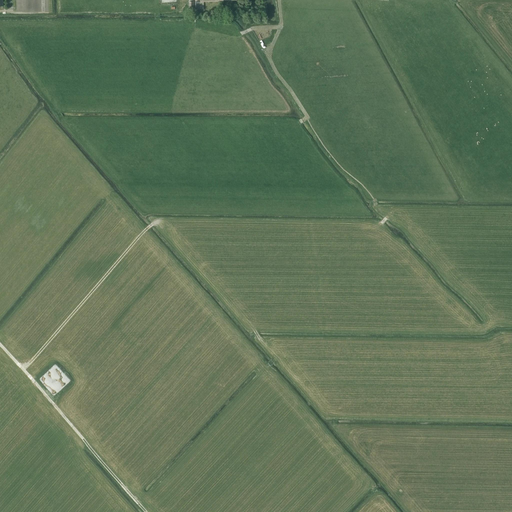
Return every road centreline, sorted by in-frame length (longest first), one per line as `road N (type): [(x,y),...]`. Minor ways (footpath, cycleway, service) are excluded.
road 1 (track): [(146,511),(0,344)]
road 2 (track): [(153,223),(23,369)]
road 3 (track): [(307,117),(268,57),(278,0)]
